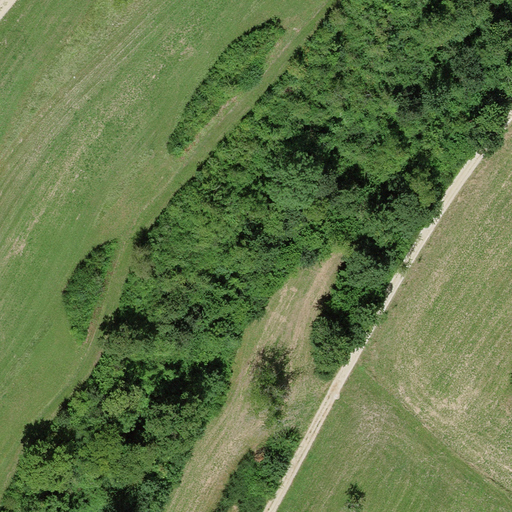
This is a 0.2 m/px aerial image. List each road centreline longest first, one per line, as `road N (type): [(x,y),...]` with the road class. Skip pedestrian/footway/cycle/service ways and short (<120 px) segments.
road 1 (track): [(327,0),(131,228),(76,375),(0,469)]
road 2 (track): [(264,511),(400,264),(511,108)]
